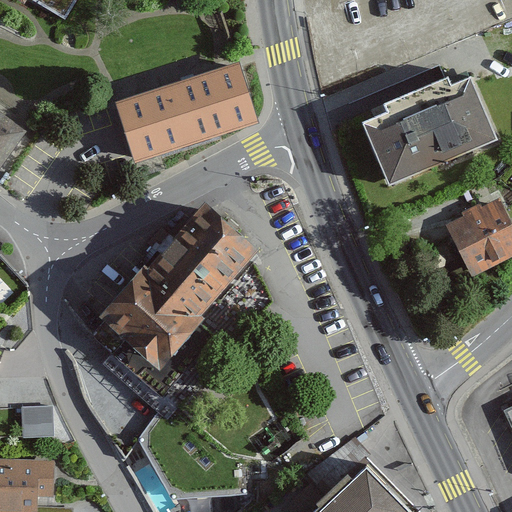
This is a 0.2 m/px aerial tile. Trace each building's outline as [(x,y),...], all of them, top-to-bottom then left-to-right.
[(75,0),(35,0),(65,18),(75,0)] [(230,34),(222,7),(218,9),(226,35),(230,34)] [(256,121),(238,61),(189,76),(116,99),(135,159),(256,121)] [(390,188),(502,140),(476,80),(454,89),(450,81),(388,107),(391,113),(363,125),(390,188)] [(0,164),(22,134),(25,130),(0,111),(0,164)] [(246,254),(259,239),(208,196),(147,268),(142,264),(104,309),(110,314),(94,333),(162,390),(210,333),(192,318),(246,254)] [(511,262),(511,221),(503,202),(485,210),(483,206),(464,215),(466,219),(450,227),(476,280),(511,262)] [(52,403),(25,403),(26,434),(53,433),(52,403)] [(53,457),(0,456),(0,511),(12,511),(34,511),(37,511),(37,506),(37,490),(53,490),(53,457)] [(419,511),(366,458),(310,511),(419,511)]
